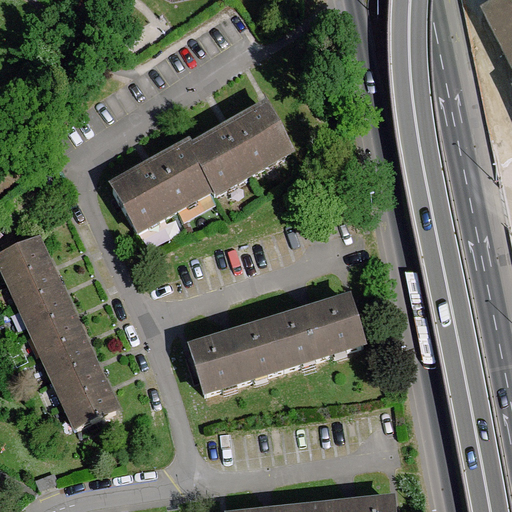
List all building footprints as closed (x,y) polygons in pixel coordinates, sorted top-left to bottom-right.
[(511,0),(488,0),(479,3),(511,89),(511,0)] [(193,157),(213,194),(216,200),(292,158),(268,114),(193,157)] [(190,152),(115,195),(139,238),(213,194),(193,157),(190,152)] [(49,269),(37,244),(0,261),(0,264),(11,286),(49,269)] [(49,269),(11,286),(22,311),(60,293),(49,269)] [(60,293),(22,311),(33,335),(71,317),(60,293)] [(350,306),(271,331),(285,375),(364,350),(350,306)] [(71,317),(33,335),(44,359),(83,342),(71,317)] [(271,331),(192,355),(206,399),(285,375),(271,331)] [(83,342),(44,359),(55,383),(93,366),(83,342)] [(93,366),(55,383),(66,408),(105,390),(93,366)] [(105,390),(66,408),(78,433),(116,416),(105,390)]
